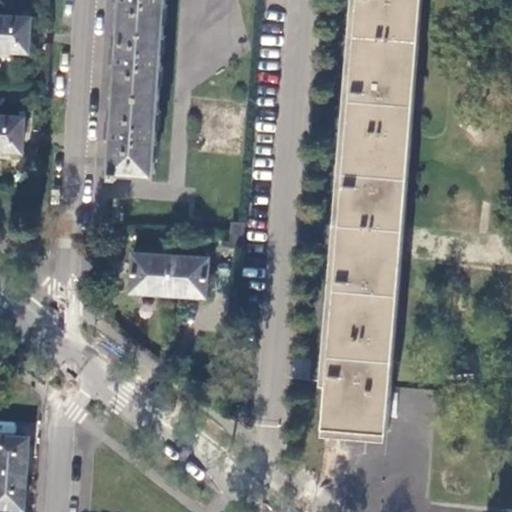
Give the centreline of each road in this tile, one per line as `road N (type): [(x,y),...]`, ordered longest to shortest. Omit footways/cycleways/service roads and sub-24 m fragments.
road 1 (residential): [(88,0),(65,292),(39,326)]
road 2 (tertiary): [(279,511),(96,370)]
road 3 (residential): [(96,370),(64,419),(59,511)]
